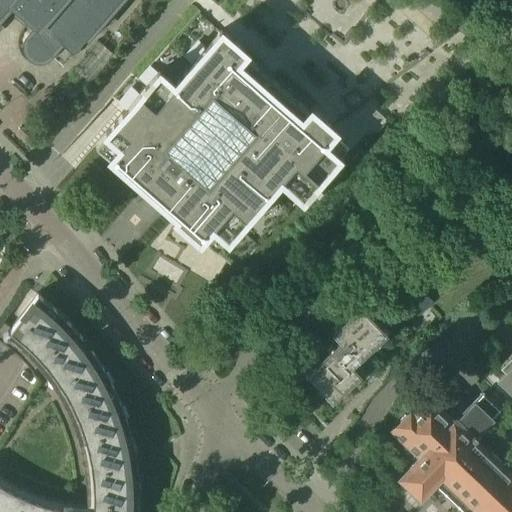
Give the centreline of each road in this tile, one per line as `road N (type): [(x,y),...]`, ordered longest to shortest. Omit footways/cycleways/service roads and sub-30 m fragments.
road 1 (residential): [(511,164),(387,213),(332,246),(288,293),(226,390),(221,416)]
road 2 (residential): [(221,416),(0,172)]
road 3 (unknown): [(297,492),(363,472),(419,511)]
road 4 (residential): [(317,511),(221,416)]
